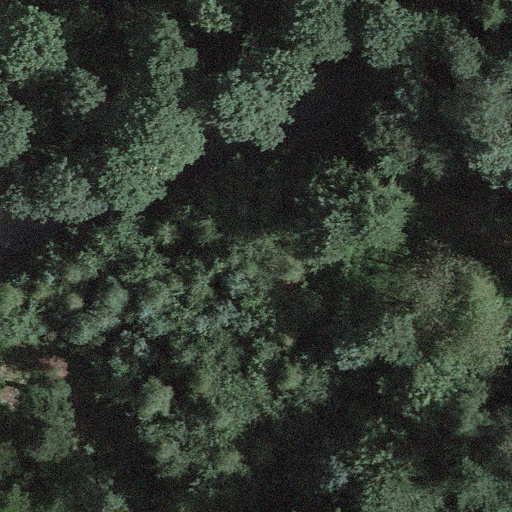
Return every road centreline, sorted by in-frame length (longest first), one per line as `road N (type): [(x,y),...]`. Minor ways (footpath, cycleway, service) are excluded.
road 1 (track): [(448,0),(424,30),(349,87),(0,253)]
road 2 (track): [(303,109),(487,270),(511,281)]
